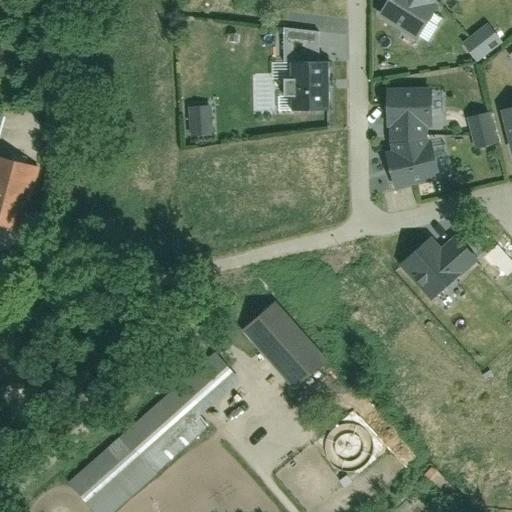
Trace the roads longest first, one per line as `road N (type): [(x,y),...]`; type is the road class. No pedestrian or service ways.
road 1 (residential): [(358,0),(363,231)]
road 2 (residential): [(363,231),(184,271)]
road 3 (residential): [(502,198),(363,231)]
